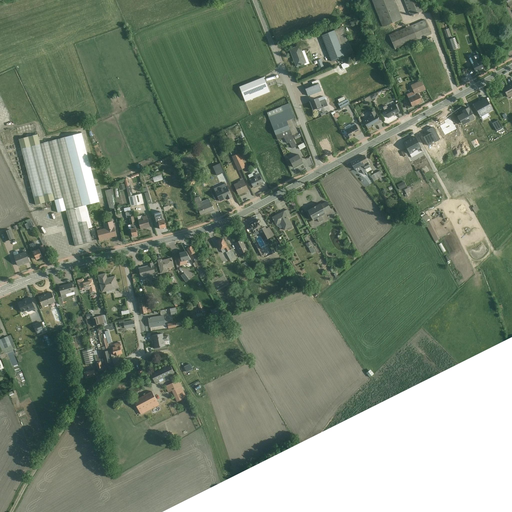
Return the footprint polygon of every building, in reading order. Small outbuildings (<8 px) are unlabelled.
[(393,0),(371,0),(384,28),(402,21),(393,0)] [(418,0),(404,0),(410,17),(423,12),(418,0)] [(426,21),(389,36),(395,50),(432,36),(426,21)] [(345,27),(323,36),(333,61),(355,52),(345,27)] [(447,41),(452,53),(460,51),(455,38),(447,41)] [(295,66),(305,62),(298,45),(288,49),(295,66)] [(474,73),(483,68),(477,58),(469,62),(474,73)] [(354,59),(341,65),(343,69),(356,63),(354,59)] [(262,79),(240,88),(245,103),(268,94),(262,79)] [(507,98),(511,94),(511,81),(501,88),(507,98)] [(310,97),(323,91),(319,82),(306,88),(310,97)] [(410,107),(421,102),(417,93),(406,98),(410,107)] [(368,105),(376,101),(374,96),(365,101),(368,105)] [(312,111),(327,105),(324,99),(318,101),(316,97),(308,101),(312,111)] [(345,109),(354,106),(352,101),(343,104),(345,109)] [(386,118),(398,112),(394,104),(383,110),(386,118)] [(270,118),(279,140),(286,138),(289,145),(292,144),(294,150),(298,148),(288,124),(296,121),(291,106),(285,109),(286,111),(270,118)] [(366,129),(380,121),(373,110),(366,114),(368,118),(362,121),(366,129)] [(440,139),(475,123),(469,111),(425,131),(434,151),(444,147),(440,139)] [(349,138),(359,133),(354,124),(344,130),(349,138)] [(472,143),(480,139),(477,133),(469,137),(472,143)] [(67,211),(76,246),(93,242),(91,237),(89,229),(93,228),(87,206),(101,202),(83,134),(41,144),(39,135),(20,140),(36,205),(55,200),(58,213),(67,211)] [(425,146),(414,151),(419,161),(430,155),(425,146)] [(291,167),(301,162),(297,153),(287,158),(291,167)] [(394,174),(408,167),(403,158),(396,162),(392,154),(385,158),(394,174)] [(363,170),(369,166),(362,155),(356,159),(363,170)] [(248,166),(242,157),(235,161),(240,171),(248,166)] [(363,170),(356,159),(350,162),(357,173),(363,170)] [(468,196),(502,178),(493,162),(461,178),(466,187),(464,188),(468,196)] [(372,176),(375,181),(384,175),(381,170),(372,176)] [(252,189),(263,184),(257,173),(247,179),(252,189)] [(369,179),(363,183),(366,187),(372,183),(369,179)] [(237,195),(247,190),(243,180),(233,185),(237,195)] [(401,185),(404,191),(410,188),(408,182),(401,185)] [(227,200),(232,198),(226,183),(214,189),(220,201),(225,199),(224,198),(226,198),(227,200)] [(115,190),(109,192),(114,211),(120,209),(115,190)] [(199,216),(213,210),(205,193),(191,199),(199,216)] [(146,195),(132,197),(133,207),(147,206),(146,195)] [(312,220),(325,213),(319,203),(306,210),(312,220)] [(161,231),(168,228),(163,211),(155,214),(161,231)] [(283,230),(291,226),(283,211),(271,217),(275,225),(279,223),(283,230)] [(142,230),(151,227),(148,215),(139,217),(142,230)] [(133,238),(139,236),(134,217),(127,219),(133,238)] [(101,241),(118,237),(113,221),(97,225),(101,241)] [(263,240),(273,235),(267,225),(257,230),(263,240)] [(6,233),(10,243),(18,240),(15,230),(6,233)] [(225,252),(229,250),(222,237),(214,241),(219,250),(222,248),(225,252)] [(239,254),(247,250),(241,239),(233,243),(239,254)] [(315,242),(310,245),(316,255),(321,252),(315,242)] [(198,269),(203,267),(191,246),(187,249),(198,269)] [(38,260),(44,257),(40,249),(34,252),(38,260)] [(269,256),(271,262),(290,255),(288,249),(269,256)] [(19,267),(31,262),(26,251),(14,256),(19,267)] [(187,261),(191,260),(186,251),(179,253),(181,258),(178,259),(180,266),(188,264),(187,261)] [(166,268),(172,266),(170,257),(161,260),(160,259),(156,260),(159,274),(167,272),(166,268)] [(147,274),(154,272),(151,262),(145,263),(146,266),(137,268),(140,282),(148,280),(147,274)] [(103,292),(119,288),(116,275),(109,276),(108,272),(99,274),(103,292)] [(200,273),(194,276),(198,283),(204,280),(200,273)] [(90,294),(97,292),(94,279),(85,281),(84,278),(78,280),(81,294),(90,292),(90,294)] [(62,295),(75,292),(73,282),(60,286),(62,295)] [(43,306),(56,301),(53,292),(40,296),(43,306)] [(23,314),(36,308),(31,296),(18,302),(23,314)] [(138,314),(146,312),(144,302),(136,303),(138,314)] [(100,316),(91,320),(95,328),(104,324),(100,316)] [(148,327),(163,325),(162,316),(147,318),(148,327)] [(126,329),(136,328),(134,319),(124,321),(126,329)] [(44,331),(40,322),(33,326),(37,334),(44,331)] [(116,330),(115,323),(103,326),(108,344),(112,342),(109,331),(116,330)] [(155,348),(165,346),(164,341),(169,340),(168,336),(163,337),(163,334),(152,336),(152,340),(154,340),(155,343),(154,343),(155,348)] [(114,357),(123,354),(121,350),(123,349),(120,342),(114,344),(114,346),(111,347),(114,357)] [(105,365),(114,362),(110,350),(106,351),(105,347),(98,349),(100,358),(103,357),(105,365)] [(14,356),(10,358),(14,369),(19,367),(14,356)] [(100,371),(105,370),(103,361),(97,362),(100,371)] [(153,382),(172,373),(168,365),(149,374),(153,382)] [(87,378),(98,375),(96,369),(85,373),(87,378)] [(178,373),(158,380),(159,384),(167,381),(168,381),(180,377),(178,373)] [(131,396),(151,386),(148,379),(127,389),(131,396)] [(178,402),(187,397),(178,380),(164,387),(167,394),(172,391),(177,402),(178,402)] [(204,391),(201,385),(192,389),(195,395),(204,391)] [(159,405),(153,392),(131,402),(137,415),(159,405)] [(171,398),(165,402),(171,414),(178,411),(171,398)]
